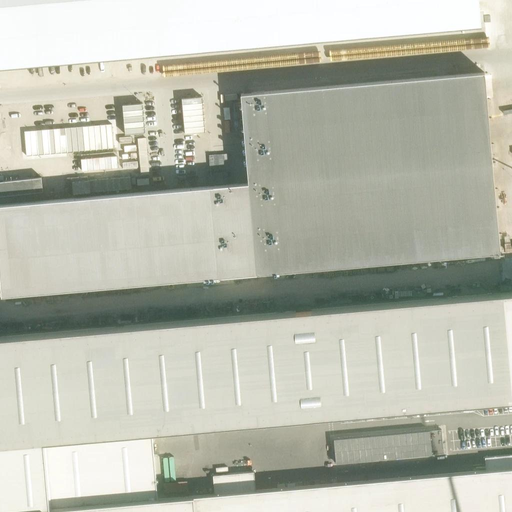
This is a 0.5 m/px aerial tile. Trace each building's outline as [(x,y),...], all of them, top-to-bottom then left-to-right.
[(478,0),(0,0),(0,65),(480,24),(478,0)] [(248,181),(0,202),(0,295),(499,252),(484,73),(241,94),(248,181)] [(185,133),(205,131),(202,96),(182,98),(185,133)] [(141,103),(122,104),(125,135),(144,133),(141,103)] [(221,122),(223,133),(231,131),(230,128),(228,128),(227,122),(221,122)] [(14,182),(0,181),(0,193),(14,194),(14,182)] [(0,337),(0,444),(44,441),(149,432),(511,399),(511,292),(503,293),(0,337)] [(149,432),(44,441),(50,509),(155,500),(149,432)] [(0,511),(511,511),(511,468),(155,500),(50,509),(44,441),(0,444),(0,511)] [(407,461),(407,441),(386,441),(386,458),(392,458),(392,461),(407,461)]
